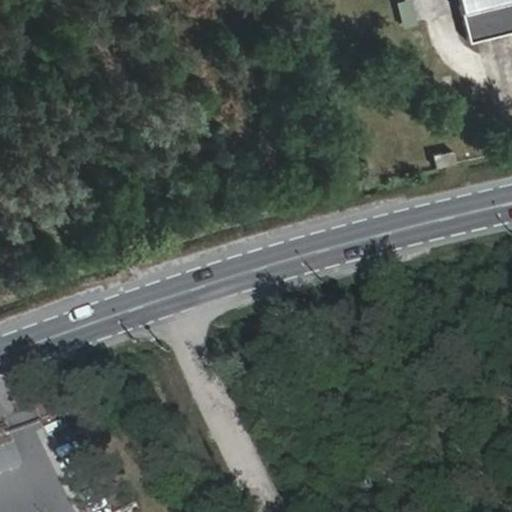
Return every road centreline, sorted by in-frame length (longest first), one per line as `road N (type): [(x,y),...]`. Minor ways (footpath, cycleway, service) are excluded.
road 1 (secondary): [(511,204),(255,268),(0,356)]
road 2 (track): [(267,511),(164,298)]
